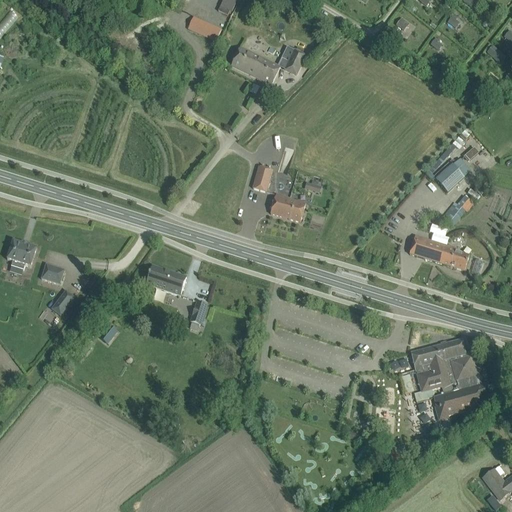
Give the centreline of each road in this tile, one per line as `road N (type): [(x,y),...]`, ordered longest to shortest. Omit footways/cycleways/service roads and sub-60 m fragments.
road 1 (secondary): [(0,175),(511,334)]
road 2 (track): [(148,233),(0,418)]
